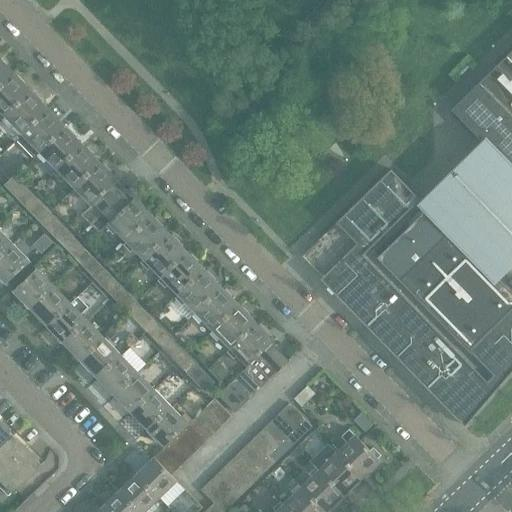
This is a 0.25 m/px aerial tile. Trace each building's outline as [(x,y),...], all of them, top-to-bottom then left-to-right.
[(511,51),(451,111),(484,145),(423,204),(423,203),(421,205),(429,213),(381,259),(470,350),(511,308),(511,294),(494,277),(511,258),(511,51)] [(0,87),(13,75),(0,62),(0,87)] [(0,113),(4,118),(30,93),(13,75),(0,87),(0,113)] [(22,137),(49,112),(30,93),(4,118),(22,137)] [(34,160),(39,154),(66,130),(49,112),(22,137),(17,142),(34,160)] [(57,172),(83,147),(66,130),(39,154),(57,172)] [(74,190),(100,165),(83,147),(57,172),(74,190)] [(90,226),(125,192),(117,184),(118,183),(100,165),(74,190),(91,208),(82,217),(90,226)] [(321,280),(465,428),(511,373),(511,308),(470,350),(381,259),(429,213),(421,205),(423,203),(406,187),(391,171),(322,238),(303,257),(323,278),(321,280)] [(23,187),(15,178),(14,177),(4,186),(13,196),(23,187)] [(22,205),(32,195),(23,187),(13,196),(22,205)] [(152,218),(134,200),(134,201),(125,192),(90,226),(100,235),(109,226),(126,243),(152,218)] [(30,214),(41,204),(32,195),(22,205),(30,214)] [(39,223),(50,213),(41,204),(30,214),(39,223)] [(48,232),(58,222),(50,213),(39,223),(48,232)] [(143,261),(170,237),(152,218),(126,243),(143,261)] [(57,241),(67,231),(58,222),(48,232),(57,241)] [(66,250),(76,240),(67,231),(57,241),(66,250)] [(0,254),(10,245),(0,234),(0,254)] [(161,279),(187,254),(170,237),(143,261),(161,279)] [(74,259),(84,249),(76,240),(66,250),(74,259)] [(0,280),(5,286),(29,264),(10,245),(0,254),(0,280)] [(83,268),(93,258),(84,249),(74,259),(83,268)] [(178,297),(204,272),(187,254),(161,279),(178,297)] [(92,277),(102,267),(93,258),(83,268),(92,277)] [(101,286),(110,276),(102,267),(92,277),(101,286)] [(29,311),(53,288),(36,270),(12,294),(29,311)] [(195,314),(220,289),(204,272),(178,297),(195,314)] [(109,295),(119,285),(110,276),(101,286),(109,295)] [(118,304),(128,294),(119,285),(109,295),(118,304)] [(46,329),(70,305),(53,288),(29,311),(46,329)] [(213,333),(239,308),(220,289),(195,314),(213,333)] [(127,313),(137,303),(128,294),(118,304),(127,313)] [(87,323),(80,315),(87,309),(77,299),(70,305),(46,329),(63,346),(87,323)] [(136,322),(145,312),(137,303),(127,313),(136,322)] [(230,350),(255,325),(239,308),(213,333),(230,350)] [(144,331),(154,321),(145,312),(136,322),(144,331)] [(153,340),(163,330),(154,321),(144,331),(153,340)] [(79,363),(104,340),(87,323),(63,346),(79,363)] [(260,355),(277,372),(287,362),(271,345),(273,343),(255,325),(230,350),(247,368),(252,363),(260,355)] [(162,349),(172,339),(163,330),(153,340),(162,349)] [(170,357),(180,348),(172,339),(162,349),(170,357)] [(96,380),(120,357),(104,340),(79,363),(96,380)] [(179,367),(189,357),(180,348),(170,357),(179,367)] [(252,363),(269,380),(277,372),(260,355),(252,363)] [(113,397),(137,374),(120,357),(96,380),(113,397)] [(188,376),(197,366),(189,357),(179,367),(188,376)] [(243,372),(260,389),(269,380),(252,363),(247,368),(243,372)] [(196,385),(206,375),(197,366),(188,376),(196,385)] [(235,380),(251,397),(260,389),(243,372),(235,380)] [(129,414),(154,391),(137,374),(113,397),(129,414)] [(205,393),(215,384),(206,375),(196,385),(205,393)] [(226,388),(243,405),(251,397),(235,380),(226,388)] [(226,388),(217,397),(234,414),(243,405),(226,388)] [(301,408),(314,396),(307,388),(294,401),(301,408)] [(146,432),(171,409),(154,391),(129,414),(146,432)] [(230,418),(214,401),(205,409),(221,426),(230,418)] [(305,421),(290,405),(281,414),(296,430),(305,421)] [(163,449),(171,442),(179,434),(187,426),(171,409),(146,432),(163,449)] [(221,426),(205,409),(196,417),(213,434),(221,426)] [(296,430),(281,414),(272,423),(287,439),(296,430)] [(213,434),(196,417),(188,426),(204,443),(213,434)] [(294,446),(312,428),(305,421),(296,430),(287,439),(294,446)] [(0,450),(13,437),(0,423),(0,450)] [(287,439),(272,423),(263,431),(278,447),(287,439)] [(188,426),(187,426),(179,434),(196,451),(204,443),(188,426)] [(278,447),(263,431),(254,440),(269,456),(278,447)] [(380,457),(373,449),(370,452),(355,437),(348,431),(341,438),(347,444),(337,454),(362,480),(379,463),(377,461),(380,457)] [(196,451),(179,434),(171,442),(187,459),(196,451)] [(0,477),(27,451),(13,437),(0,450),(0,477)] [(276,463),(294,446),(287,439),(278,447),(269,456),(276,463)] [(269,456),(254,440),(245,449),(261,465),(269,456)] [(171,442),(163,449),(162,451),(179,468),(187,459),(171,442)] [(261,465),(245,449),(236,457),(252,473),(261,465)] [(0,482),(13,495),(42,467),(27,451),(0,477),(0,482)] [(179,468),(162,451),(153,459),(170,476),(179,468)] [(362,480),(337,454),(320,471),(345,497),(362,480)] [(258,480),(276,463),(269,456),(261,465),(252,473),(258,480)] [(252,473),(236,457),(227,466),(243,482),(252,473)] [(176,482),(170,476),(153,459),(137,475),(159,498),(176,482)] [(243,482),(227,466),(218,475),(234,490),(243,482)] [(329,511),(345,497),(320,471),(316,467),(308,474),(312,478),(301,488),(323,511),(329,511)] [(240,497),(258,480),(252,473),(243,482),(234,490),(240,497)] [(145,511),(159,498),(137,475),(119,492),(138,511),(145,511)] [(234,490),(218,475),(209,483),(225,499),(234,490)] [(225,499),(209,483),(200,492),(213,505),(216,508),(225,499)] [(323,511),(301,488),(297,484),(290,492),(293,496),(283,506),(289,511),(323,511)] [(219,511),(224,511),(240,497),(234,490),(225,499),(216,508),(219,511)] [(138,511),(119,492),(102,509),(105,511),(138,511)] [(289,511),(283,506),(279,502),(272,509),(274,511),(289,511)]
